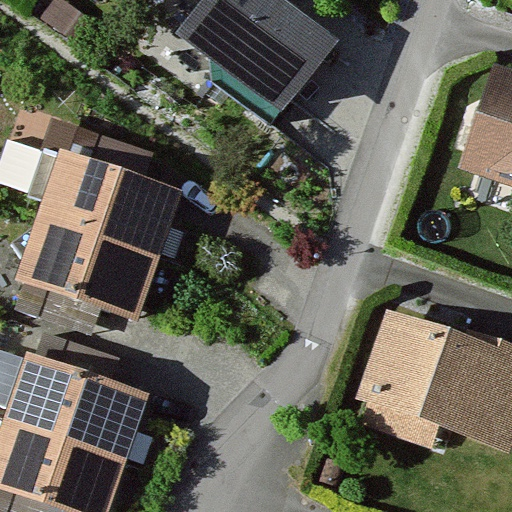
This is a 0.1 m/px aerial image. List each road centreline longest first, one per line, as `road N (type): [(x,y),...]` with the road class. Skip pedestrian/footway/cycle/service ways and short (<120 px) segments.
road 1 (residential): [(439,0),(304,370),(208,488),(200,511)]
road 2 (unknown): [(32,318),(304,370)]
